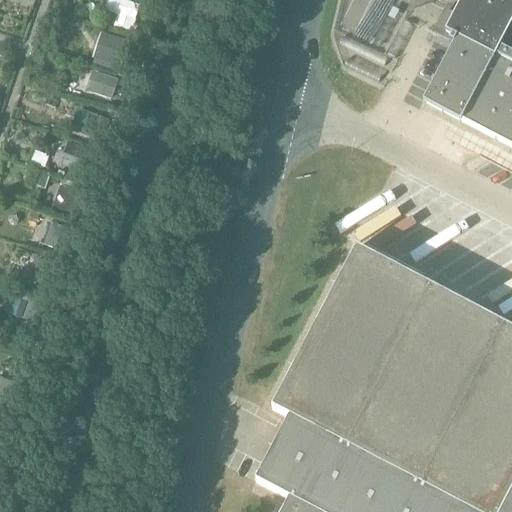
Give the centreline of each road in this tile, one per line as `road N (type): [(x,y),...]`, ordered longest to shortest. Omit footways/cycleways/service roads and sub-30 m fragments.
road 1 (tertiary): [(197,511),(290,105)]
road 2 (unclassified): [(511,219),(290,105)]
road 3 (unknown): [(382,152),(436,26)]
